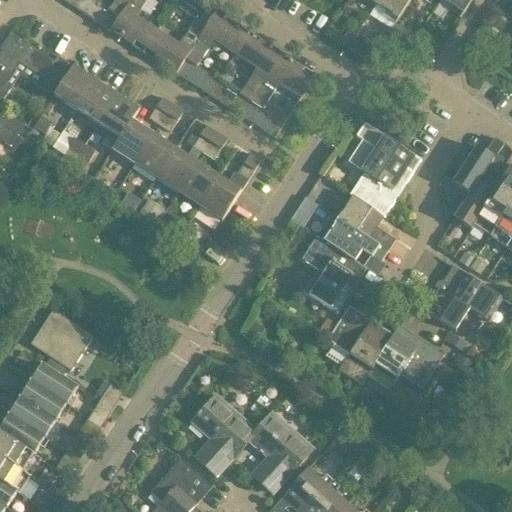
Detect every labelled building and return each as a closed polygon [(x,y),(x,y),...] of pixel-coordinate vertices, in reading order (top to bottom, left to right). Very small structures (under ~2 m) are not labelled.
[(131,0),(116,0),(110,10),(99,3),(88,19),(110,33),(131,0)] [(163,0),(131,0),(110,33),(144,55),(158,33),(136,19),(148,0),(162,0),(163,0)] [(158,33),(144,55),(176,76),(216,12),(197,0),(193,0),(184,14),(195,21),(179,46),(158,33)] [(355,0),(372,11),(378,0),(355,0)] [(378,0),(372,11),(394,25),(410,0),(378,0)] [(439,0),(440,0),(462,15),(472,0),(439,0)] [(249,33),(216,12),(176,76),(197,90),(207,74),(196,67),(213,42),(235,56),(249,33)] [(218,104),(241,119),(282,55),(249,33),(235,56),(256,70),(240,95),(228,88),(218,104)] [(57,59),(54,63),(10,34),(0,50),(0,104),(1,105),(19,77),(47,95),(60,76),(68,65),(57,59)] [(351,47),(368,52),(372,41),(354,35),(351,47)] [(315,76),(282,55),(241,119),(275,141),(285,125),(262,110),(279,85),(300,99),(315,76)] [(76,113),(95,82),(81,73),(80,74),(73,69),(74,68),(73,68),(62,85),(54,98),(76,113)] [(110,92),(95,82),(76,113),(98,127),(117,97),(109,92),(110,92)] [(124,102),(117,97),(98,127),(119,140),(132,122),(139,111),(124,101),(124,102)] [(159,127),(172,106),(162,99),(148,120),(159,127)] [(183,113),(172,106),(159,127),(169,134),(183,113)] [(26,126),(0,109),(0,141),(11,149),(26,126)] [(134,166),(153,137),(146,132),(132,122),(119,140),(112,152),(134,166)] [(202,156),(216,134),(206,127),(192,149),(202,156)] [(350,197),(352,199),(383,219),(412,174),(418,165),(362,128),(355,137),(362,141),(347,164),(364,175),(350,197)] [(227,141),(216,134),(202,156),(213,162),(227,141)] [(160,142),(153,137),(134,166),(156,180),(175,150),(161,141),(160,142)] [(503,145),(494,139),(484,155),(476,149),(467,162),(458,157),(444,179),(469,195),(469,196),(479,180),(481,181),(488,170),(487,170),(496,156),(503,145)] [(190,160),(175,150),(156,180),(177,194),(196,165),(189,160),(190,160)] [(511,154),(502,169),(511,175),(511,173),(511,154)] [(227,184),(219,178),(199,209),(221,223),(241,193),(247,183),(261,162),(250,155),(236,176),(234,174),(227,184)] [(487,170),(488,170),(495,174),(503,161),(496,156),(487,170)] [(177,194),(199,209),(219,178),(204,169),(204,170),(196,165),(177,194)] [(511,175),(502,169),(501,172),(501,177),(505,179),(494,196),(472,229),(505,250),(511,239),(511,175)] [(470,232),(472,229),(494,196),(486,190),(489,187),(481,181),(479,180),(469,196),(469,195),(452,220),(470,232)] [(321,227),(330,212),(307,198),(293,221),(306,228),(311,220),(321,227)] [(376,230),(383,219),(352,199),(337,222),(387,253),(394,242),(376,230)] [(323,243),(354,264),(362,253),(380,264),(387,253),(337,222),(323,243)] [(354,264),(323,243),(315,238),(300,261),(317,272),(303,294),(337,316),(352,294),(360,300),(367,288),(359,283),(366,272),(354,264)] [(502,301),(485,290),(451,269),(423,313),(455,334),(469,312),(487,324),(502,301)] [(393,337),(349,309),(327,343),(349,358),(338,375),(360,389),(367,379),(366,379),(393,337)] [(31,347),(71,374),(94,339),(53,313),(31,347)] [(398,327),(393,337),(366,379),(367,379),(388,393),(399,377),(421,391),(443,356),(398,327)] [(28,380),(66,406),(77,389),(42,367),(38,374),(33,372),(28,380)] [(21,400),(55,423),(66,406),(28,380),(22,390),(26,392),(21,400)] [(103,396),(99,403),(112,412),(116,405),(103,396)] [(257,434),(256,433),(216,398),(192,425),(215,445),(209,452),(205,449),(195,460),(217,479),(249,443),(257,434)] [(5,415),(44,440),(55,423),(21,400),(16,408),(11,406),(5,415)] [(112,412),(99,403),(94,410),(107,419),(112,412)] [(0,436),(33,457),(44,440),(5,415),(0,422),(0,423),(4,426),(0,432),(0,436)] [(272,415),(256,433),(257,434),(249,443),(268,459),(252,478),(273,496),(312,451),(272,415)] [(81,430),(76,437),(89,445),(94,438),(81,430)] [(0,484),(16,495),(18,497),(41,462),(33,457),(0,436),(0,484)] [(89,445),(76,437),(72,444),(85,453),(89,445)] [(195,511),(192,510),(210,490),(180,463),(152,494),(164,505),(158,511),(195,511)] [(67,479),(72,472),(59,464),(54,471),(67,479)] [(294,511),(306,511),(332,483),(326,477),(323,479),(317,479),(308,471),(271,511),(289,511),(292,510),(294,511)] [(339,488),(332,483),(306,511),(341,511),(347,506),(336,496),(336,491),(339,488)] [(0,508),(6,511),(16,495),(0,484),(0,508)]
